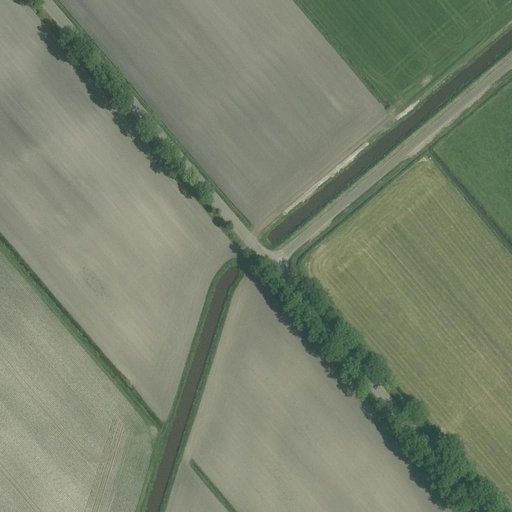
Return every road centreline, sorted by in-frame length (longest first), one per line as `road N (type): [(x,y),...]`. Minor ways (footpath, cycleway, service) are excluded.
road 1 (unclassified): [(271,265),(43,0)]
road 2 (unclassified): [(481,511),(271,265)]
road 3 (unclassified): [(271,265),(511,59)]
